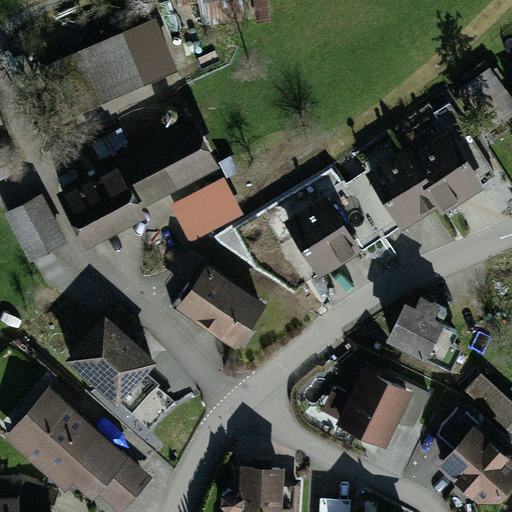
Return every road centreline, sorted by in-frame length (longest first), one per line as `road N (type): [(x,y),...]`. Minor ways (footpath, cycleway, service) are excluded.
road 1 (residential): [(0,110),(72,249),(236,407)]
road 2 (residential): [(236,407),(345,308),(439,258),(511,235)]
road 3 (residential): [(431,511),(236,407)]
road 4 (residential): [(173,511),(201,453),(236,407)]
